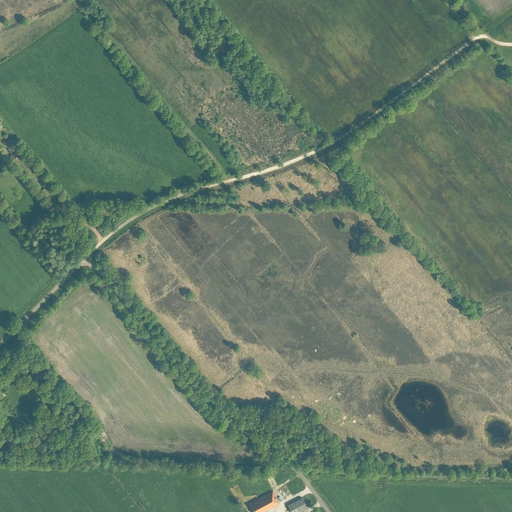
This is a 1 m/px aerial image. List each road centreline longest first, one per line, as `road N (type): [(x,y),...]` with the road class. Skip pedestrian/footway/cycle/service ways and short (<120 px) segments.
road 1 (unclassified): [(328,511),(296,469),(200,401),(83,258)]
road 2 (track): [(228,180),(295,161),(351,132),(477,37),(511,45)]
road 3 (track): [(76,3),(228,180)]
